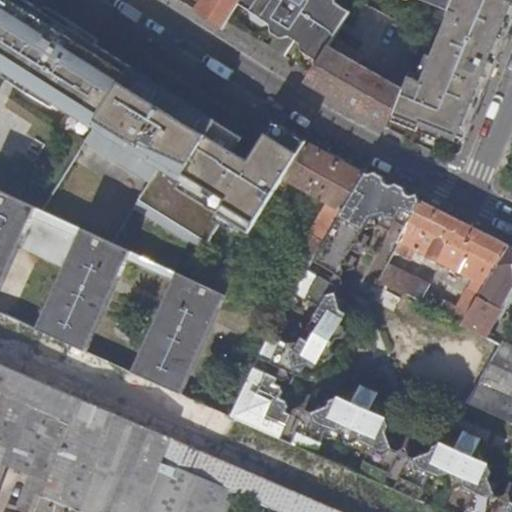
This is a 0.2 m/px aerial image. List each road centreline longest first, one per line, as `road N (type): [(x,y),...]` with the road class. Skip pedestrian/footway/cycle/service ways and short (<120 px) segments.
road 1 (residential): [(466,195),(129,0)]
road 2 (unknown): [(0,280),(67,314),(89,337),(96,381),(77,489)]
